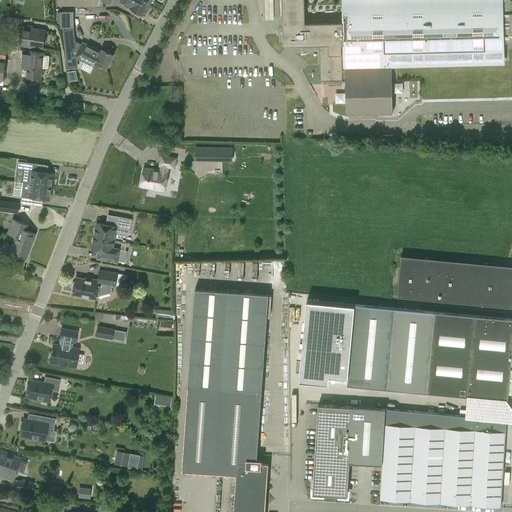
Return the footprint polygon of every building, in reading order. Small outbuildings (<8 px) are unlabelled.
[(150,5),(139,0),(126,0),(124,4),(130,7),(130,8),(145,15),(150,5)] [(504,42),(511,42),(511,45),(511,0),(493,0),(493,4),(381,7),(380,0),(282,0),(284,45),(320,44),(321,80),(346,80),(347,114),(393,113),(392,67),(504,64),(504,42)] [(74,28),(73,11),(60,11),(60,28),(74,28)] [(22,26),(19,44),(43,48),(46,30),(22,26)] [(82,44),(76,40),(74,40),(70,47),(65,45),(65,51),(75,56),(94,67),(96,62),(107,68),(114,54),(103,48),(102,52),(83,42),(82,44)] [(42,68),(47,69),(49,68),(50,57),(49,55),(43,55),(44,52),(23,50),(21,66),(25,66),(25,68),(27,68),(27,76),(34,77),(35,78),(38,79),(39,78),(41,78),(42,68)] [(202,159),(208,159),(208,147),(196,146),(196,149),(202,150),(202,159)] [(220,159),(232,159),(233,147),(221,147),(220,159)] [(141,185),(164,190),(168,172),(167,172),(168,166),(174,167),(176,158),(162,156),(160,164),(161,165),(160,171),(144,168),(141,185)] [(32,183),(52,186),(54,173),(39,171),(40,163),(27,161),(24,182),(27,182),(32,183)] [(27,182),(24,182),(16,181),(14,194),(22,195),(22,196),(21,202),(34,204),(35,197),(50,199),(52,186),(32,183),(27,182)] [(0,200),(0,201),(0,208),(19,212),(20,203),(0,200)] [(94,233),(95,234),(94,236),(114,240),(116,232),(129,234),(132,219),(113,215),(111,225),(97,222),(96,228),(94,229),(94,233)] [(12,245),(8,243),(5,250),(26,258),(36,233),(26,229),(28,225),(14,219),(8,233),(16,236),(12,245)] [(92,242),(93,244),(92,249),(106,252),(104,260),(118,262),(121,249),(113,247),(114,240),(94,236),(94,238),(92,239),(92,242)] [(511,265),(401,255),(397,296),(511,307),(511,265)] [(71,287),(73,290),(72,294),(97,299),(100,284),(116,286),(116,285),(118,273),(118,272),(99,270),(98,280),(86,277),(86,279),(76,277),(75,282),(72,283),(71,287)] [(116,285),(122,286),(124,274),(118,273),(116,285)] [(269,290),(195,285),(182,470),(236,474),(233,511),(264,511),(268,463),(261,462),(262,459),(257,459),(269,290)] [(347,385),(427,392),(508,400),(508,393),(511,393),(511,368),(511,353),(511,319),(355,304),(347,385)] [(124,341),(126,332),(99,326),(97,336),(124,341)] [(49,361),(75,366),(76,361),(82,363),(84,355),(78,354),(79,349),(68,347),(69,340),(75,341),(77,332),(61,328),(59,338),(61,338),(59,345),(53,344),(49,361)] [(60,379),(45,376),(44,383),(28,380),(25,395),(33,397),(33,399),(42,400),(42,397),(49,398),(49,400),(51,389),(58,391),(60,379)] [(154,403),(171,406),(172,397),(156,395),(154,403)] [(381,469),(381,464),(385,408),(318,404),(313,494),(337,495),(347,495),(347,489),(348,489),(349,462),(371,463),(371,469),(381,469)] [(511,420),(385,408),(381,464),(381,469),(379,498),(500,506),(502,473),(511,473),(511,420)] [(53,430),(55,418),(40,415),(39,422),(23,419),(22,421),(21,420),(19,427),(21,427),(20,434),(28,436),(28,438),(36,439),(37,436),(44,437),(44,439),(46,429),(53,430)] [(0,474),(13,479),(21,458),(0,450),(0,474)] [(114,464),(128,466),(130,453),(117,451),(114,464)] [(17,480),(16,488),(32,490),(33,482),(17,480)]
